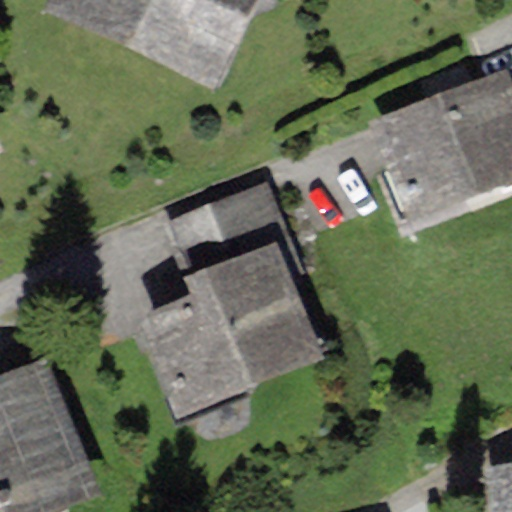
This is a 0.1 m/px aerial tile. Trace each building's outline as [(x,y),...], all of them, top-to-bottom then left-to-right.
[(260,0),(51,0),(40,25),(212,106),(260,0)] [(511,74),(371,127),(410,230),(511,191),(511,74)] [(199,302),(147,321),(184,423),(334,368),(286,234),(187,269),(199,302)] [(52,367),(0,385),(0,511),(69,511),(100,502),(52,367)] [(511,511),(511,479),(483,483),(486,511),(511,511)]
